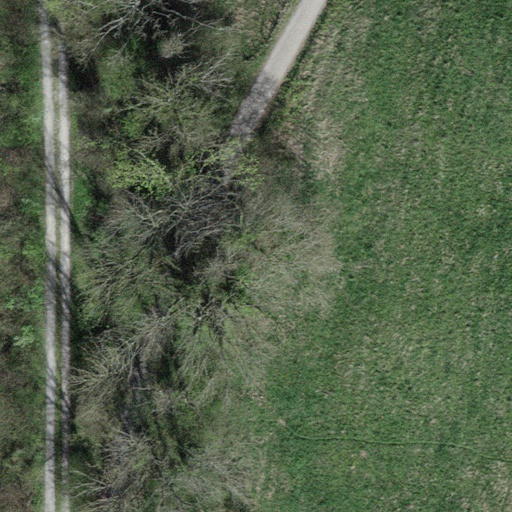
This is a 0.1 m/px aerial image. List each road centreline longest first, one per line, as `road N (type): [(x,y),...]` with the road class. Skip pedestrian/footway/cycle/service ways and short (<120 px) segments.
road 1 (track): [(111,511),(214,191),(317,0)]
road 2 (track): [(53,511),(49,0)]
